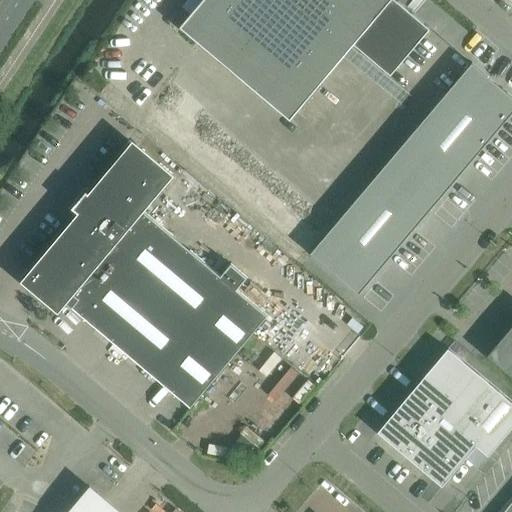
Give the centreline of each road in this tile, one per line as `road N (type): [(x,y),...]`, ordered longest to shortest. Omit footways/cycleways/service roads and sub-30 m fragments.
road 1 (unclassified): [(235,510),(256,502),(511,202)]
road 2 (unclassified): [(3,331),(53,362),(208,503),(235,510)]
